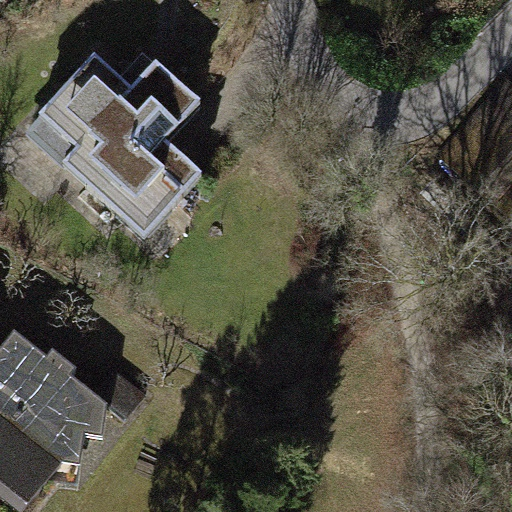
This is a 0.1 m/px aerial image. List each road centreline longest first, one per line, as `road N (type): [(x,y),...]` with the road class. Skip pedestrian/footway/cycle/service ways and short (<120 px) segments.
road 1 (track): [(360,115),(354,133),(399,247),(423,344),(426,511)]
road 2 (residential): [(288,0),(330,87),(360,115),(407,118),(448,95),(511,34)]
